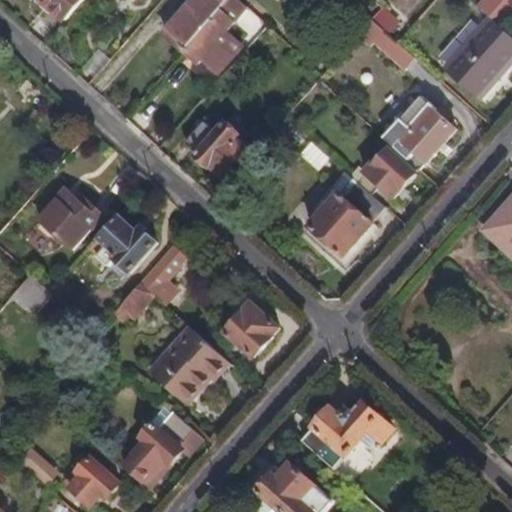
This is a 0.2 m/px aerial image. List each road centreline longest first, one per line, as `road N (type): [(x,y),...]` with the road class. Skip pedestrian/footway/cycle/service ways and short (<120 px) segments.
road 1 (residential): [(0,26),(336,329)]
road 2 (residential): [(336,329),(511,134)]
road 3 (residential): [(174,511),(336,329)]
road 4 (residential): [(336,329),(511,491)]
